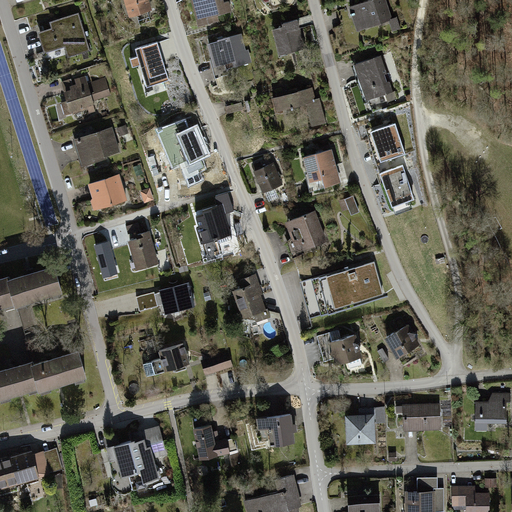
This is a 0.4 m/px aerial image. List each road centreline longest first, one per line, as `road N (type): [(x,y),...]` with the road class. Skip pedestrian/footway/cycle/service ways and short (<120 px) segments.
road 1 (residential): [(168,0),(278,283),(306,389)]
road 2 (residential): [(312,0),(384,242),(454,365)]
road 3 (residential): [(454,365),(457,280),(425,159),(417,28)]
road 4 (residential): [(2,0),(73,239)]
road 5 (residential): [(306,389),(212,394),(116,416)]
road 6 (residential): [(511,465),(319,476)]
road 7 (residential): [(73,239),(116,416)]
road 8 (residential): [(306,389),(454,380)]
